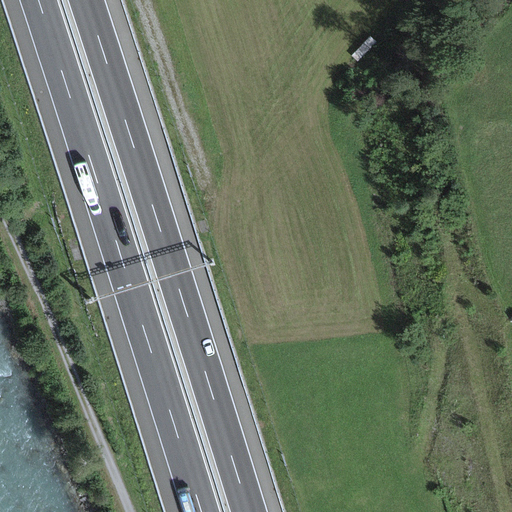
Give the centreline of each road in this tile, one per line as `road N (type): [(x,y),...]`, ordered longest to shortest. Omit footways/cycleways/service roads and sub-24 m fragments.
road 1 (motorway): [(36,0),(200,511)]
road 2 (motorway): [(248,511),(89,0)]
road 3 (track): [(0,208),(130,511)]
